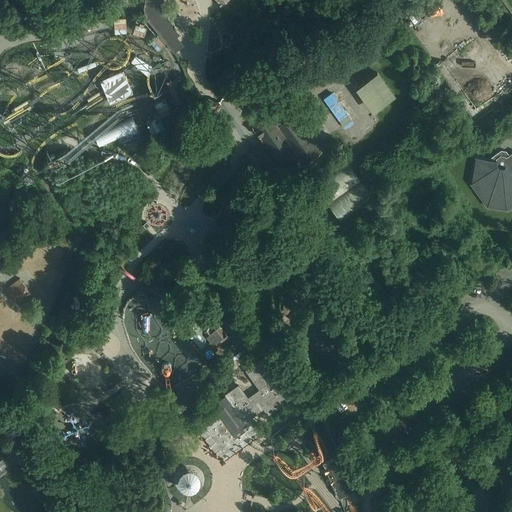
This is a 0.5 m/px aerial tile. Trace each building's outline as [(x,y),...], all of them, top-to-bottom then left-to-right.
[(162,0),(144,0),(143,6),(144,8),(146,16),(166,42),(176,54),(177,54),(190,43),(161,7),(162,0)] [(447,28),(452,25),(451,24),(456,21),(444,0),(442,0),(434,5),(447,28)] [(467,0),(453,0),(464,16),(474,10),(467,0)] [(429,11),(419,16),(432,47),(443,43),(429,11)] [(480,35),(489,28),(475,11),(466,18),(480,35)] [(459,24),(449,30),(462,49),(472,42),(459,24)] [(449,46),(439,53),(447,64),(457,58),(449,46)] [(113,73),(100,79),(101,81),(102,83),(106,92),(110,102),(116,99),(134,92),(130,83),(123,69),(113,73)] [(379,72),(355,89),(373,114),(397,97),(379,72)] [(485,83),(493,91),(497,87),(488,79),(485,83)] [(287,174),(320,151),(292,111),(276,123),(267,110),(250,122),(264,142),(287,174)] [(135,122),(133,116),(94,133),(99,145),(138,128),(135,122)] [(118,139),(82,161),(92,178),(119,162),(115,155),(124,149),(118,139)] [(491,158),(475,156),(474,156),(475,156),(471,182),(487,205),(507,209),(511,204),(511,151),(509,154),(507,150),(501,149),(491,156),(491,158)] [(347,161),(315,184),(341,220),(373,197),(347,161)] [(9,290),(17,302),(31,292),(23,280),(9,290)] [(327,366),(335,361),(320,340),(335,330),(320,309),(298,326),(327,366)] [(182,325),(200,349),(211,339),(204,331),(205,330),(200,323),(193,314),(184,322),(182,325)] [(200,349),(205,356),(230,335),(217,320),(205,330),(204,331),(211,339),(200,349)] [(217,357),(225,355),(224,348),(216,350),(217,357)] [(266,384),(247,398),(257,411),(263,407),(268,414),(294,395),(293,392),(286,383),(283,380),(277,371),(270,362),(257,372),(266,384)] [(257,411),(247,398),(238,385),(213,403),(198,414),(192,418),(216,451),(222,446),(227,453),(260,429),(251,416),(257,411)] [(327,473),(339,497),(346,494),(353,491),(345,474),(340,461),(339,460),(337,455),(330,458),(322,462),(323,463),(324,465),(324,466),(327,473)] [(193,474),(193,496),(210,496),(210,474),(193,474)]
